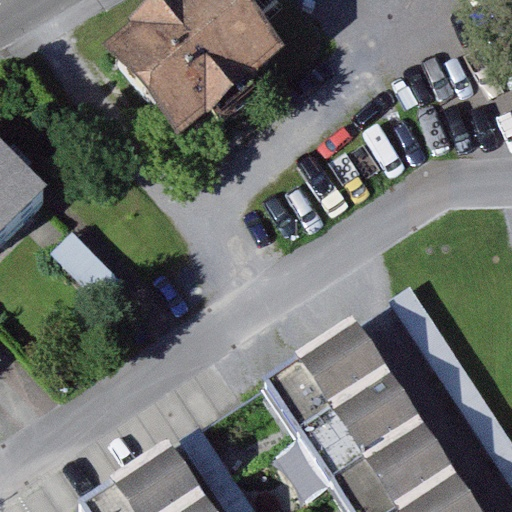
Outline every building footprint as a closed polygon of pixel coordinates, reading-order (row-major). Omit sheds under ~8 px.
[(192,0),(103,78),(175,159),(271,75),(205,0),(192,0)] [(0,167),(0,268),(51,218),(0,167)] [(74,241),(57,260),(107,304),(123,286),(74,241)] [(266,403),(334,511),(467,511),(360,343),(266,403)] [(99,511),(200,511),(172,467),(99,511)]
